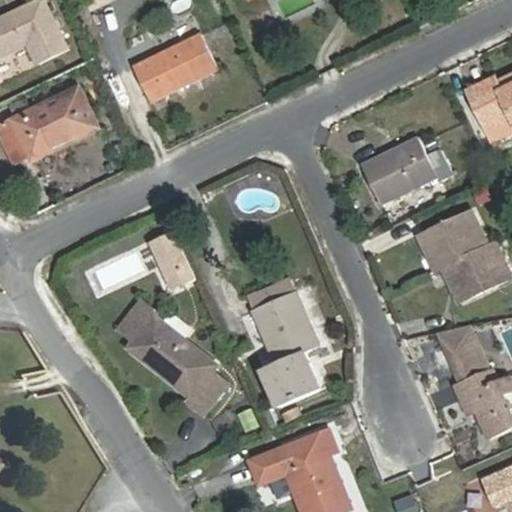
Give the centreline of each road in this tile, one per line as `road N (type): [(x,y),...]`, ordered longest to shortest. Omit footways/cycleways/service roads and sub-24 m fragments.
road 1 (residential): [(402,427),(376,325),(293,128)]
road 2 (residential): [(20,267),(293,128)]
road 3 (residential): [(168,508),(36,294)]
road 4 (residential): [(293,128),(511,17)]
